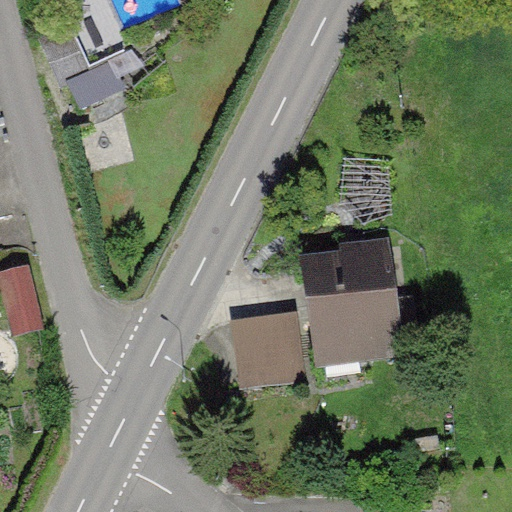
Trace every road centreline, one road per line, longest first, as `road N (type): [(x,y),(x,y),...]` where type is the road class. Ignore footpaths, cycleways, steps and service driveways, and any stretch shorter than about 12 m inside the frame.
road 1 (tertiary): [(114,443),(335,0)]
road 2 (residential): [(0,1),(114,443)]
